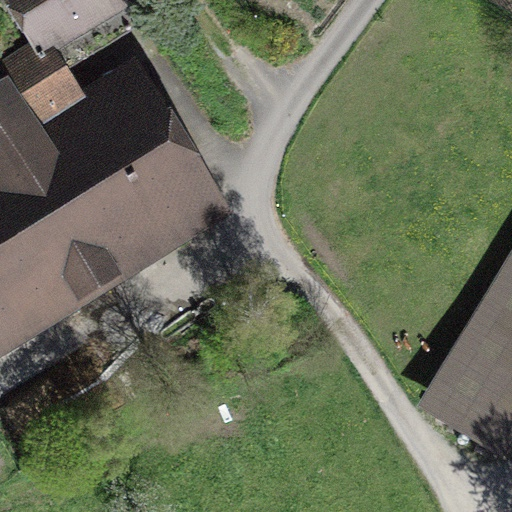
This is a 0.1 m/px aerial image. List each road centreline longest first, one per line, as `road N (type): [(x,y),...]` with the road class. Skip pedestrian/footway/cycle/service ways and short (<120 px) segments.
road 1 (residential): [(338,322),(271,249),(255,194),(298,90),(367,0)]
road 2 (track): [(338,322),(463,511)]
